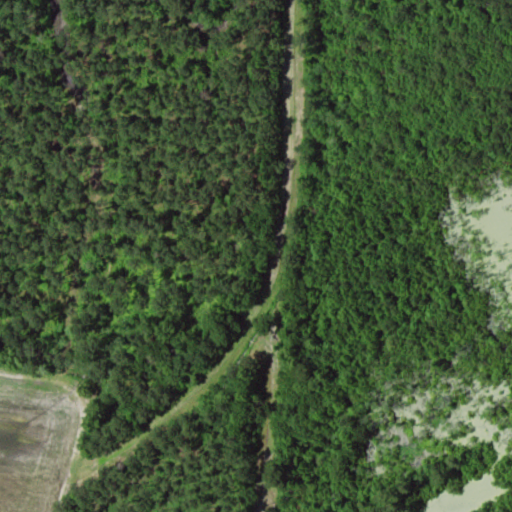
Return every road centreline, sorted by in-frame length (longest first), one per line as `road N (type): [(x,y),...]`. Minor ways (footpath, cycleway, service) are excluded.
road 1 (track): [(287,0),(281,239),(244,332),(184,392),(66,470)]
road 2 (track): [(266,276),(265,406),(248,511)]
